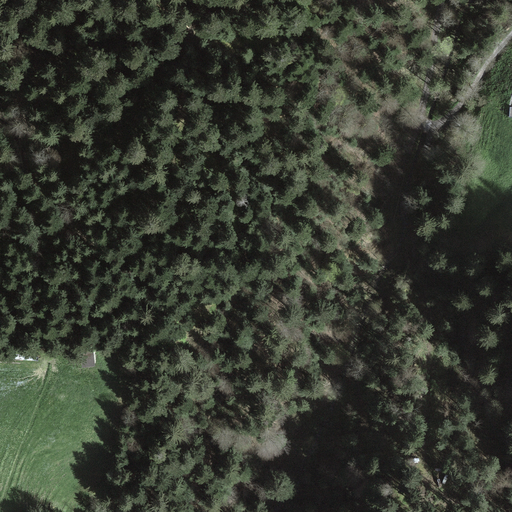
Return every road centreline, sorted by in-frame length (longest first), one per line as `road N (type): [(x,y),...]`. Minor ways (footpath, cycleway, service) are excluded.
road 1 (track): [(511,31),(456,108),(428,123),(423,107),(442,0)]
road 2 (track): [(0,239),(27,177),(0,104)]
